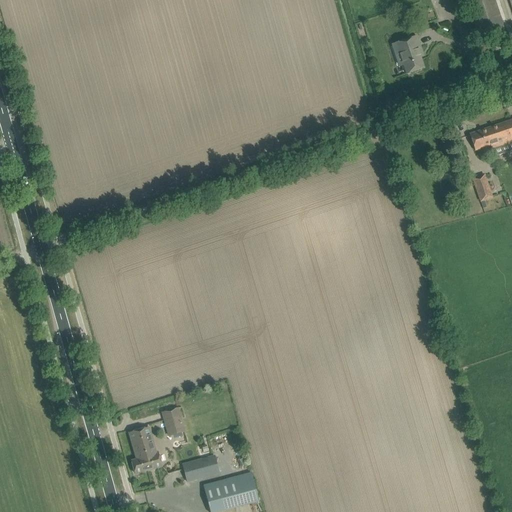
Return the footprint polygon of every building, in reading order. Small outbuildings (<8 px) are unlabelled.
[(494,0),(467,0),(479,35),(482,44),(509,35),(507,29),(505,30),(494,0)] [(422,52),(419,43),(417,37),(396,44),(403,65),(406,74),(424,68),(419,53),(422,52)] [(511,120),(470,135),(473,145),(475,151),(491,146),(492,149),(511,142),(511,120)] [(481,202),(492,198),(484,175),(473,179),(481,202)] [(186,432),(179,408),(162,413),(169,437),(186,432)] [(135,474),(145,471),(162,467),(158,453),(155,453),(148,428),(130,433),(138,461),(132,462),(135,474)] [(206,477),(220,474),(215,455),(207,457),(208,461),(203,463),(202,460),(183,465),(187,482),(206,477)] [(221,511),(259,502),(251,473),(204,486),(210,511),(221,511)]
